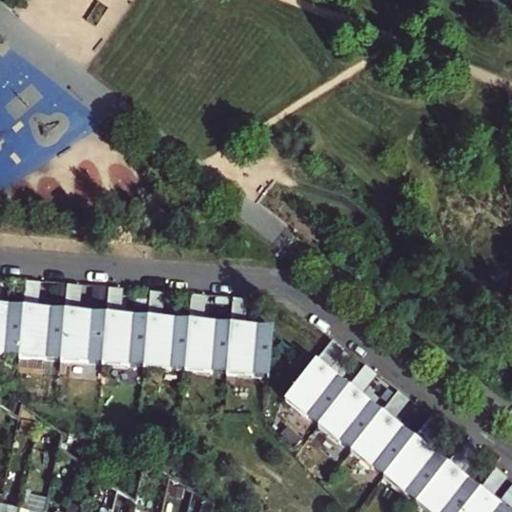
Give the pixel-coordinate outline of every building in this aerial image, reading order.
[(39,279),(24,278),(22,306),(37,307),(39,279)] [(80,282),(66,281),(64,309),(78,311),(80,282)] [(121,286),(107,285),(104,313),(119,314),(121,286)] [(163,289),(148,288),(146,316),(160,317),(163,289)] [(204,292),(189,291),(187,319),(201,321),(204,292)] [(246,296),(232,295),(229,323),(244,324),(246,296)] [(0,304),(0,354),(18,356),(22,306),(0,304)] [(37,307),(22,306),(18,356),(60,359),(64,309),(37,307)] [(78,311),(64,309),(60,359),(100,363),(104,313),(78,311)] [(119,314),(104,313),(100,363),(142,366),(146,316),(119,314)] [(160,317),(146,316),(142,366),(183,369),(187,319),(160,317)] [(201,321),(187,319),(183,369),(225,373),(229,323),(201,321)] [(244,324),(229,323),(225,373),(268,376),(272,326),(244,324)] [(314,359),(326,368),(344,346),(332,337),(317,357),(316,356),(314,359)] [(284,398),(309,418),(332,385),(340,390),(345,383),(326,368),(314,359),(284,398)] [(349,385),(360,394),(377,372),(366,363),(349,385)] [(309,418),(318,425),(349,385),(345,383),(340,390),(332,385),(309,418)] [(318,425),(350,450),(381,411),(360,394),(349,385),(318,425)] [(381,411),(393,420),(410,398),(398,389),(381,411)] [(350,450),(384,476),(414,437),(393,420),(381,411),(350,450)] [(414,437),(426,446),(443,424),(431,415),(414,437)] [(384,476),(416,502),(447,462),(426,446),(414,437),(384,476)] [(447,462),(458,471),(476,450),(464,440),(447,462)] [(416,502),(429,511),(460,511),(479,488),(458,471),(447,462),(416,502)] [(479,488),(491,497),(508,475),(496,466),(479,488)] [(509,511),(491,497),(479,488),(460,511),(509,511)] [(112,511),(116,499),(107,497),(102,511),(112,511)]
